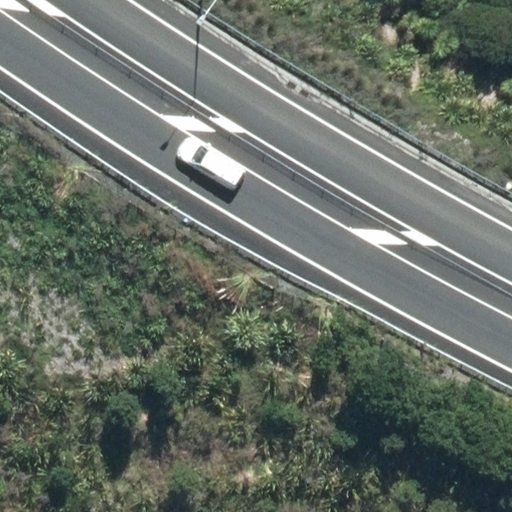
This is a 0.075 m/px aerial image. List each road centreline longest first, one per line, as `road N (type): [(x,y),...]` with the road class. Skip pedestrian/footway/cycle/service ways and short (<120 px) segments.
road 1 (primary): [(511,349),(0,36)]
road 2 (primary): [(80,0),(138,43),(511,254)]
